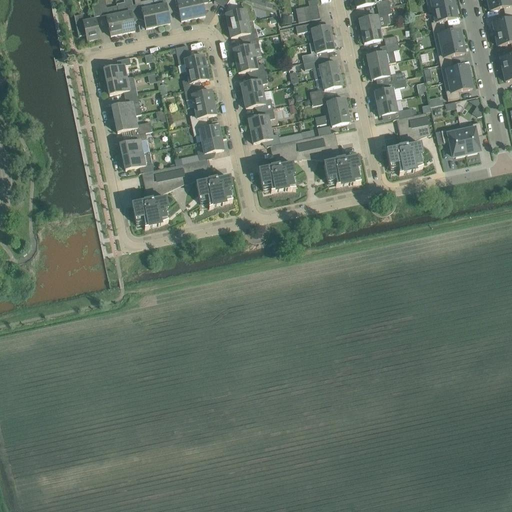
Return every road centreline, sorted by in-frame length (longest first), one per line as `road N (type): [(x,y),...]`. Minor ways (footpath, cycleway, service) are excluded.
road 1 (residential): [(123,238),(89,64),(202,34),(217,47),(252,222)]
road 2 (residential): [(380,195),(339,0)]
road 3 (residential): [(505,168),(467,0)]
road 4 (residential): [(252,222),(135,247),(123,238)]
road 5 (residential): [(380,195),(252,222)]
road 6 (residential): [(505,168),(380,195)]
